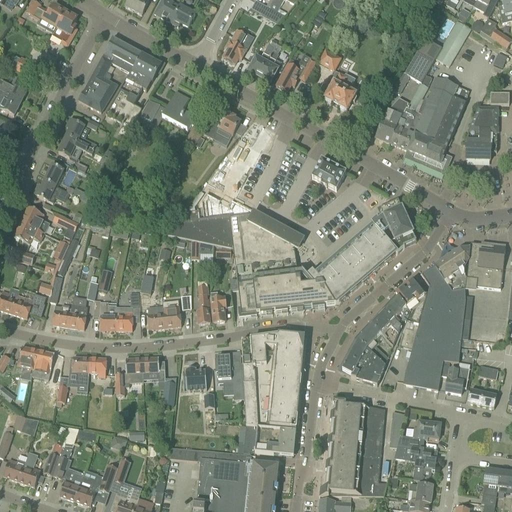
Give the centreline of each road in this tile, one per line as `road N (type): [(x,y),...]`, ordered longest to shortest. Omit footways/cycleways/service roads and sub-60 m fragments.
road 1 (unclassified): [(337,333),(303,326),(123,349),(0,328)]
road 2 (tertiary): [(449,210),(195,67)]
road 3 (unclassified): [(0,213),(105,17)]
road 4 (residential): [(449,210),(427,249),(337,333)]
road 5 (unclassified): [(315,381),(459,414)]
road 6 (residential): [(315,381),(295,511)]
